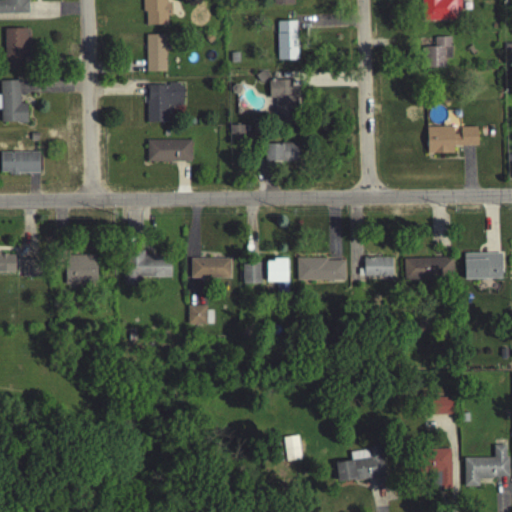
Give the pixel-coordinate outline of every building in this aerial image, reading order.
[(26,0),(2,0),(3,4),(0,4),(0,17),(27,16),(26,0)] [(142,0),(143,29),(169,28),(168,5),(164,5),(164,0),(142,0)] [(272,0),(273,8),(293,8),(292,0),(272,0)] [(420,0),(421,24),(459,23),(458,0),(420,0)] [(296,24),(276,25),(276,64),(296,63),(296,24)] [(2,32),(3,70),(26,70),(25,32),(2,32)] [(145,75),(165,75),(164,38),(145,38),(145,75)] [(451,62),(450,40),(433,41),(433,50),(423,50),(423,71),(444,71),(443,62),(451,62)] [(268,101),(273,101),(274,125),(293,124),(292,83),(267,84),(268,101)] [(26,107),(18,107),(18,84),(0,84),(0,125),(26,125),(26,107)] [(146,87),(145,125),(167,126),(167,108),(181,108),(182,88),(146,87)] [(452,156),(452,150),(477,149),(476,130),(455,130),(425,130),(426,157),(452,156)] [(146,165),(190,165),(190,144),(146,144),(146,165)] [(263,165),(297,166),(298,147),(264,146),(263,165)] [(0,155),(0,176),(38,176),(38,155),(0,155)] [(137,281),(170,280),(170,260),(144,260),(144,255),(121,255),(122,288),(137,288),(137,281)] [(14,258),(0,257),(0,275),(14,276),(14,258)] [(462,283),(500,282),(500,257),(462,257),(462,283)] [(63,259),(64,289),(96,288),(95,258),(63,259)] [(391,261),(362,260),(362,280),(390,281),(391,261)] [(229,261),(189,262),(189,282),(230,281),(229,261)] [(402,263),(402,285),(452,283),(451,261),(402,263)] [(21,282),(40,281),(39,262),(21,263),(21,282)] [(295,285),(344,284),(343,262),(294,263),(295,285)] [(264,285),(286,285),(285,263),(264,263),(264,285)] [(258,288),(258,266),(241,265),(241,287),(258,288)] [(186,328),(211,328),(211,310),(186,310),(186,328)] [(430,418),(453,418),(452,400),(429,401),(430,418)] [(300,463),(297,439),(282,441),(285,465),(300,463)] [(463,490),(478,490),(478,481),(507,481),(506,448),(492,449),(492,461),(462,462),(463,490)] [(383,481),(380,451),(349,454),(350,464),(333,466),(336,486),(383,481)] [(450,493),(449,452),(418,453),(419,484),(427,484),(427,493),(450,493)]
